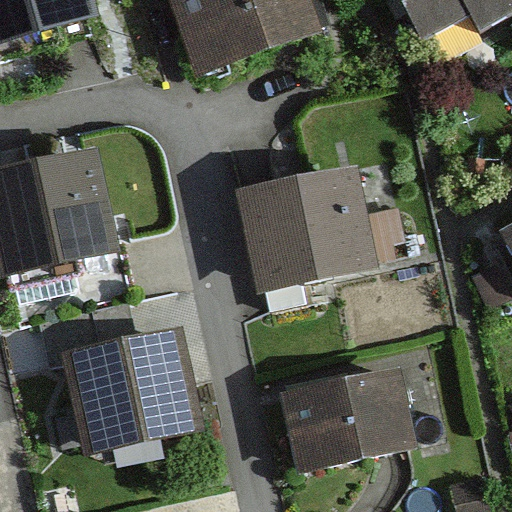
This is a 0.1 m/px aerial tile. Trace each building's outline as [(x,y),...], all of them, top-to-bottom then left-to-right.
[(91,0),(0,0),(0,63),(102,35),(91,0)] [(308,0),(165,0),(197,95),(326,53),(308,0)] [(396,0),(424,52),(471,27),(479,42),(511,24),(511,3),(510,0),(396,0)] [(99,156),(0,177),(0,287),(121,262),(99,156)] [(357,179),(239,206),(263,310),(381,282),(357,179)] [(511,242),(500,249),(511,272),(511,242)] [(183,335),(61,362),(84,466),(206,439),(183,335)] [(400,378),(278,404),(298,492),(420,466),(400,378)]
